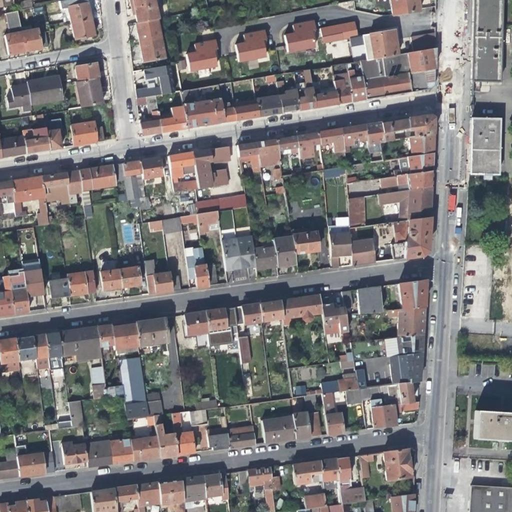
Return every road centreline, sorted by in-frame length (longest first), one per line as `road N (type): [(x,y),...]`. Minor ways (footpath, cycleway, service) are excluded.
road 1 (residential): [(0,327),(441,263)]
road 2 (residential): [(431,432),(0,489)]
road 3 (residential): [(447,96),(127,148)]
road 4 (secondary): [(441,263),(447,96)]
road 5 (residential): [(127,148),(0,169)]
